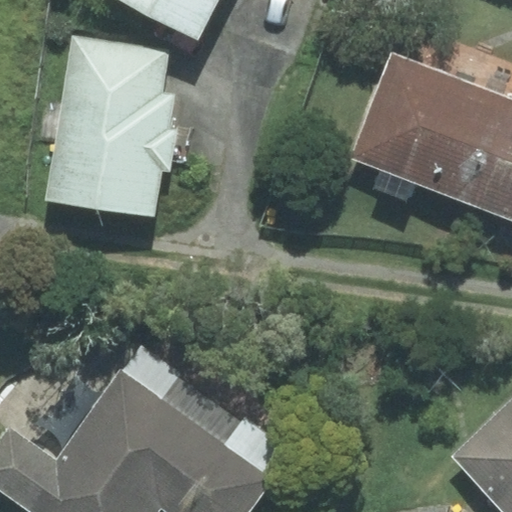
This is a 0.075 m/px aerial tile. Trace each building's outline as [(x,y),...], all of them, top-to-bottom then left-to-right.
[(128,0),(197,36),(215,0),(128,0)] [(165,55),(75,41),(50,197),(152,213),(159,170),(169,172),(176,129),(166,128),(171,97),(159,95),(165,55)] [(476,205),(511,112),(511,100),(392,53),(352,156),(476,205)] [(511,112),(476,205),(511,218),(511,112)] [(57,462),(9,429),(0,441),(0,489),(32,511),(155,511),(160,505),(169,511),(246,511),(299,439),(148,333),(57,462)] [(511,511),(511,402),(455,455),(507,511),(511,511)]
